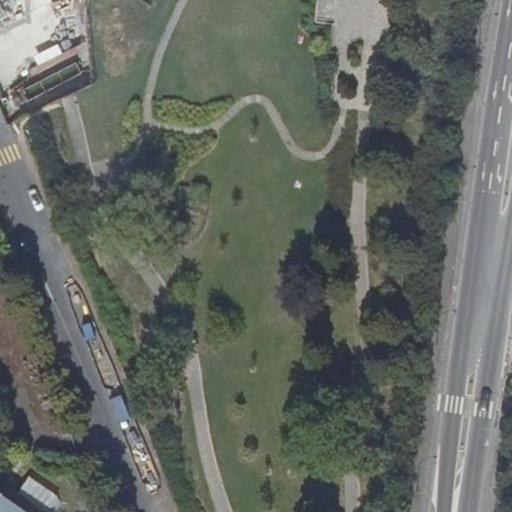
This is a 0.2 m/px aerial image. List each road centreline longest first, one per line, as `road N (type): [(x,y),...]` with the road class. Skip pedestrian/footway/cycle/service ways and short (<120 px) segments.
road 1 (residential): [(148,511),(0,148)]
road 2 (secondary): [(511,0),(471,309)]
road 3 (secondary): [(471,309),(445,511)]
road 4 (secondary): [(466,511),(498,313)]
